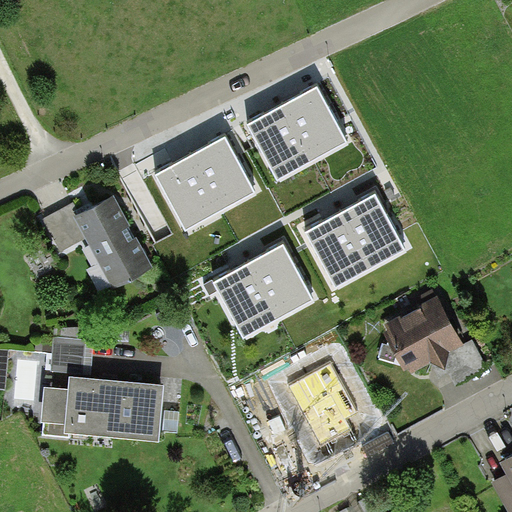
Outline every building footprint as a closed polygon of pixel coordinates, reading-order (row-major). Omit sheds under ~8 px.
[(317,86),(247,124),(278,180),(347,142),(317,86)] [(224,138),(156,175),(185,229),(253,192),(224,138)] [(153,265),(113,192),(73,213),(87,239),(112,287),(153,265)] [(374,196),(305,234),(334,287),(403,250),(374,196)] [(73,213),(69,204),(41,218),(59,253),(87,239),(73,213)] [(282,247),(214,283),(243,338),(312,302),(282,247)] [(463,344),(437,294),(385,322),(387,327),(383,329),(405,369),(410,367),(412,372),(431,362),(444,368),(449,352),(463,344)] [(157,440),(162,387),(90,380),(94,340),(79,338),(79,327),(52,329),(50,351),(1,347),(0,352),(0,386),(10,388),(6,417),(38,418),(42,419),(41,434),(72,437),(74,432),(157,440)] [(329,363),(288,385),(321,446),(351,430),(346,419),(357,413),(329,363)] [(179,412),(165,410),(164,430),(178,431),(179,412)] [(511,446),(500,452),(508,466),(511,474),(511,446)] [(511,474),(508,466),(491,475),(509,507),(511,505),(511,474)]
